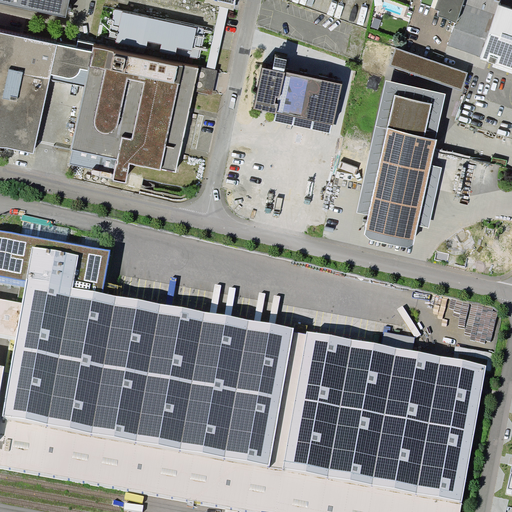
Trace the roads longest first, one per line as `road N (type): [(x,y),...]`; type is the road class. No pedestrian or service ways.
road 1 (residential): [(205,221),(511,295)]
road 2 (residential): [(205,221),(253,0)]
road 3 (residential): [(0,172),(205,221)]
road 4 (residential): [(511,341),(481,511)]
